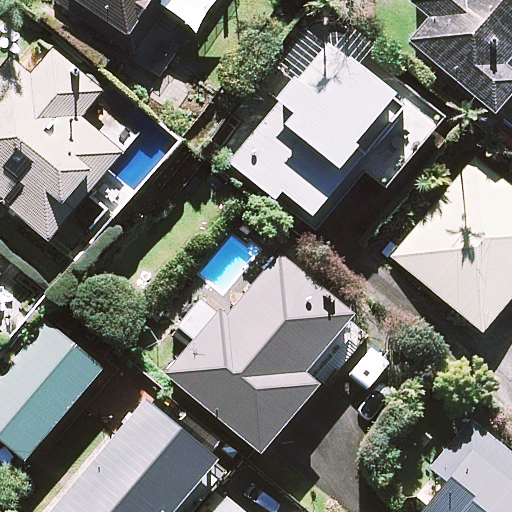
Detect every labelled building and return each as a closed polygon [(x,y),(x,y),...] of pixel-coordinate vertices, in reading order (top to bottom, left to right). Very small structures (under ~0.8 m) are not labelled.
[(67,0),(133,43),(158,5),(200,34),(222,1),(221,0),(67,0)] [(412,44),(493,112),(511,127),(511,0),(423,0),(418,7),(432,19),(412,44)] [(440,128),(334,42),(233,166),(279,203),(285,195),(317,221),(361,168),(389,191),(440,128)] [(104,95),(54,54),(0,119),(0,206),(45,244),(121,153),(82,121),(104,95)] [(226,90),(191,55),(151,95),(186,130),(226,90)] [(511,190),(477,162),(395,260),(485,334),(511,301),(511,190)] [(354,324),(280,260),(227,322),(200,299),(178,326),(198,343),(170,376),(265,458),(324,390),(309,377),(354,324)] [(105,373),(49,324),(0,381),(0,440),(27,464),(105,373)] [(182,511),(225,463),(153,399),(54,511),(182,511)] [(511,511),(511,456),(474,425),(401,511),(511,511)] [(240,511),(229,502),(220,511),(240,511)]
